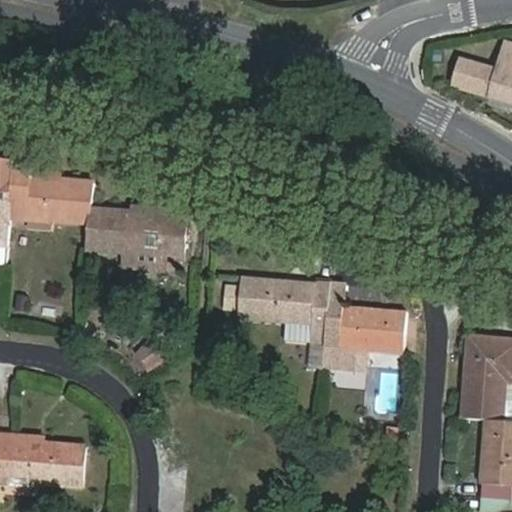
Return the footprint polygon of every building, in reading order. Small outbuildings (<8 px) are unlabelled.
[(511,42),(505,41),(494,69),(480,64),(471,91),(511,104),(511,42)] [(92,210),(94,183),(63,181),(63,177),(14,173),(14,178),(11,220),(53,223),(54,221),(91,223),(92,210)] [(0,225),(11,227),(11,220),(14,178),(0,177),(0,225)] [(443,215),(448,186),(415,180),(410,210),(443,215)] [(382,192),(380,202),(397,206),(399,195),(382,192)] [(134,214),(92,210),(91,223),(89,252),(125,255),(124,269),(162,271),(162,259),(184,261),(187,214),(134,209),(134,214)] [(329,344),(333,289),(244,282),(241,320),(314,325),(313,343),(329,344)] [(348,290),(333,289),(329,344),(327,369),(367,372),(369,351),(405,354),(408,319),(346,314),(348,290)] [(409,314),(406,355),(414,355),(417,314),(409,314)] [(511,340),(470,337),(463,421),(487,423),(504,424),(507,383),(511,382),(511,340)] [(150,372),(171,357),(165,348),(150,341),(138,354),(150,372)] [(511,424),(504,424),(487,423),(482,486),(484,486),(482,500),(511,502),(511,424)] [(0,481),(84,487),(87,448),(45,444),(46,440),(0,436),(0,481)] [(511,511),(511,502),(482,500),(481,511),(511,511)]
